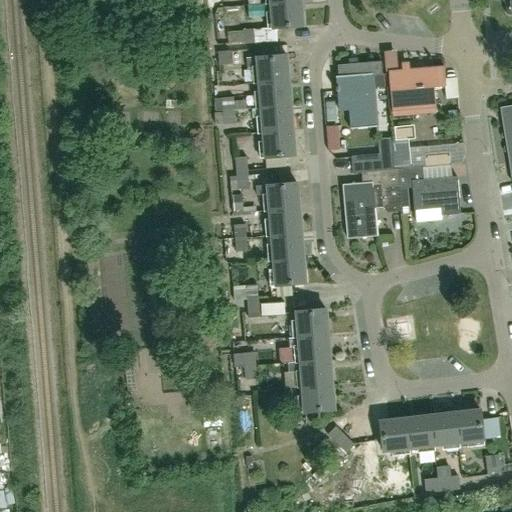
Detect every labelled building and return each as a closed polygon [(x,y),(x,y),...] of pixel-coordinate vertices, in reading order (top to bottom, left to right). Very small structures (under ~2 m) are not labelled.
[(266,12),(268,29),(255,30),(254,29),(242,30),(243,31),(227,32),(228,44),(243,43),(244,44),(256,43),(277,42),(276,29),(303,27),(300,1),(266,4),(272,4),(272,12),(266,12)] [(218,52),(219,65),(231,64),(231,62),(230,51),(218,52)] [(251,68),(253,83),(288,80),(286,54),(256,57),(257,59),(252,60),(250,60),(251,68)] [(372,87),(384,86),(381,62),(338,66),(339,77),(337,77),(340,112),(350,111),(352,130),(376,127),(372,87)] [(435,87),(446,86),(444,67),(389,72),(393,114),(437,109),(435,87)] [(253,83),(253,84),(252,84),(253,93),(254,93),(255,109),(291,105),(288,80),(253,83)] [(214,113),(234,111),(233,97),(212,99),(214,113)] [(258,134),(293,130),(291,105),(255,109),(251,109),(252,118),(256,118),(258,134)] [(511,105),(500,107),(511,181),(511,105)] [(293,130),(258,134),(258,135),(263,135),(264,142),(258,143),(259,158),(265,158),(265,159),(296,156),(293,130)] [(397,156),(393,157),(391,138),(377,139),(379,155),(355,157),(356,174),(365,173),(398,169),(397,156)] [(236,174),(248,173),(247,157),(235,158),(236,174)] [(439,207),(440,216),(460,214),(457,177),(452,178),(423,180),(422,167),(398,169),(399,186),(400,190),(400,189),(412,188),(414,210),(439,207)] [(398,169),(365,173),(366,183),(342,185),(347,238),(376,235),(374,208),(386,207),(387,212),(402,211),(400,189),(400,190),(399,186),(398,169)] [(248,173),(236,174),(237,190),(249,189),(248,173)] [(299,209),(296,184),(267,186),(268,196),(262,196),(264,212),(269,212),(299,209)] [(299,209),(269,212),(270,221),(265,222),(266,237),(301,234),(299,209)] [(234,238),(234,240),(247,239),(246,226),(245,224),(233,225),(234,238)] [(301,234),(266,237),(272,237),(273,246),(267,247),(268,262),(303,259),(301,234)] [(247,251),(247,239),(234,240),(235,252),(247,251)] [(303,259),(268,262),(268,263),(274,262),(275,271),(269,271),(271,286),(275,286),(276,287),(305,285),(303,259)] [(247,302),(258,301),(257,285),(233,287),(234,301),(246,300),(247,302)] [(258,301),(247,302),(248,318),(260,317),(258,301)] [(262,316),(285,315),(283,303),(260,304),(262,316)] [(293,339),(328,335),(325,310),(296,312),(297,322),(292,322),(293,338),(293,339)] [(293,339),(293,338),(289,338),(289,347),(293,347),(295,363),(295,364),(330,360),(328,335),(293,339)] [(234,369),(256,367),(254,353),(233,354),(234,369)] [(295,364),(295,363),(290,363),(291,372),(295,371),(297,389),(332,385),(330,360),(295,364)] [(256,367),(234,369),(236,385),(246,384),(245,380),(257,379),(256,367)] [(332,385),(297,389),(302,388),(303,396),(298,397),(299,412),(304,412),(304,414),(335,411),(332,385)] [(482,440),(484,440),(480,410),(455,413),(459,448),(458,443),(467,442),(468,447),(482,445),(482,440)] [(459,448),(455,413),(430,416),(434,451),(434,446),(443,445),(444,450),(459,448)] [(434,451),(430,416),(405,419),(408,449),(416,448),(417,453),(434,451)] [(409,454),(408,449),(405,419),(379,422),(383,451),(393,450),(393,456),(409,454)] [(346,453),(354,445),(335,427),(327,435),(346,453)] [(305,460),(313,467),(333,447),(325,439),(305,460)] [(311,475),(319,482),(338,461),(331,454),(311,475)] [(500,472),(498,455),(484,456),(486,474),(500,472)] [(436,478),(438,490),(438,492),(460,489),(458,475),(436,478)] [(438,490),(436,478),(424,480),(425,491),(438,490)]
